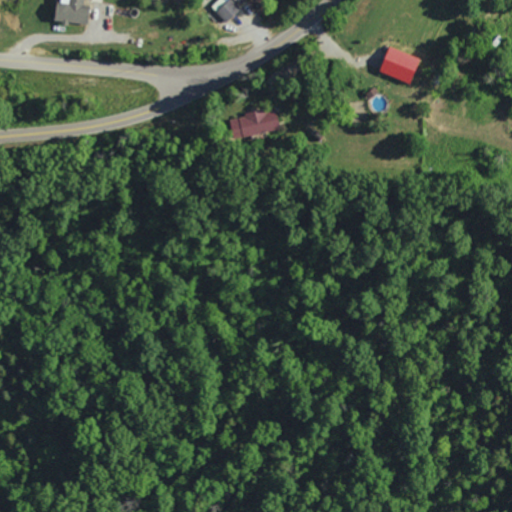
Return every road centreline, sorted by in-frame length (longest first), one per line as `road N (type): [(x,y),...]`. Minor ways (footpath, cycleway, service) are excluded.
road 1 (secondary): [(0,136),(161,106),(261,55),(328,0)]
road 2 (secondary): [(202,88),(154,73),(0,60)]
